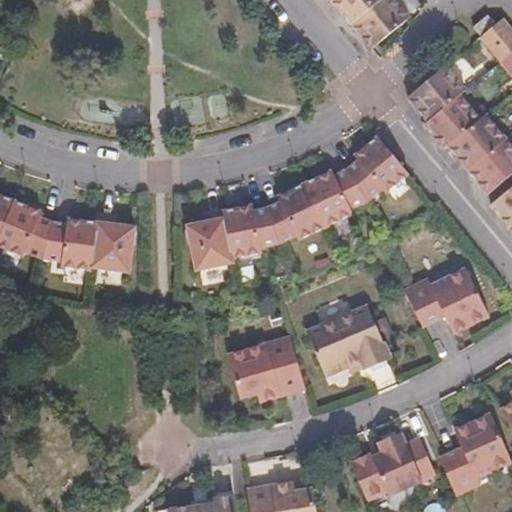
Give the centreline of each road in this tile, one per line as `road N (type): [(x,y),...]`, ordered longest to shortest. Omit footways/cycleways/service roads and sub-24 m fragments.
road 1 (residential): [(367,95),(279,148),(213,168),(106,174),(0,145)]
road 2 (residential): [(174,451),(323,431),(439,385),(511,340)]
road 3 (residential): [(367,95),(511,267)]
road 4 (residential): [(367,95),(448,0)]
road 5 (residential): [(291,0),(367,95)]
